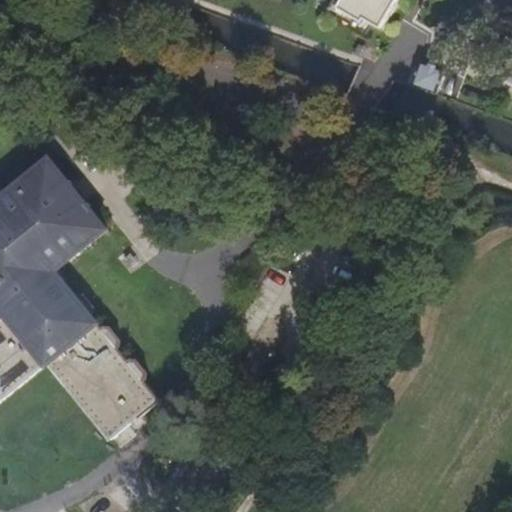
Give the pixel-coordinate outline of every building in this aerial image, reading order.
[(134,0),(162,0),(166,1),(167,0),(114,0),(117,2),(118,2),(121,4),(124,6),(129,9),(130,7),(134,0)] [(366,20),(384,30),(399,0),(346,0),(340,11),(365,23),(366,20)] [(434,102),(443,76),(417,67),(409,94),(434,102)] [(0,401),(49,361),(113,438),(162,399),(145,379),(131,362),(56,269),(109,226),(54,160),(2,203),(0,200),(0,401)] [(148,371),(139,360),(134,359),(131,362),(145,379),(148,376),(148,371)]
